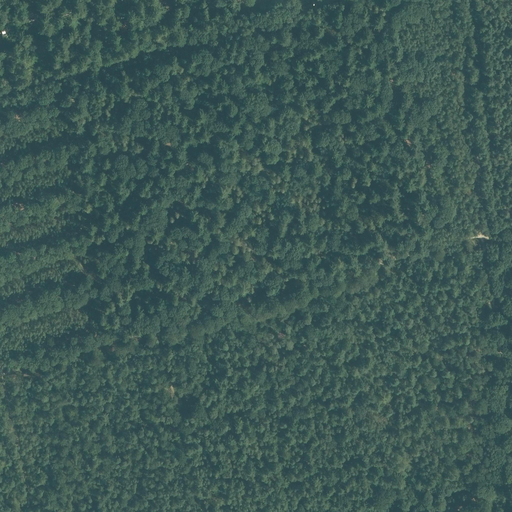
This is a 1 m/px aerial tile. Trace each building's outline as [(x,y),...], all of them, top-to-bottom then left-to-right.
[(165,2),(167,4),(167,11),(175,10),(173,0),(156,0),(157,3),(165,2)] [(71,11),(70,5),(61,7),(62,13),(71,11)] [(131,26),(130,19),(125,20),(125,23),(120,24),(122,32),(127,31),(126,27),(131,26)] [(91,27),(93,34),(99,32),(102,31),(102,29),(101,29),(100,25),(91,27)] [(44,51),(46,41),(38,40),(36,49),(44,51)]
